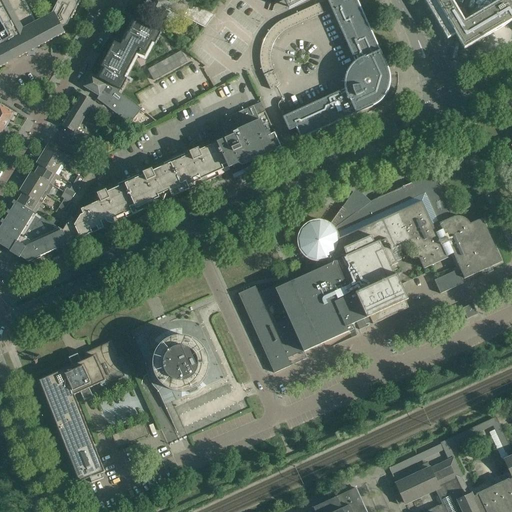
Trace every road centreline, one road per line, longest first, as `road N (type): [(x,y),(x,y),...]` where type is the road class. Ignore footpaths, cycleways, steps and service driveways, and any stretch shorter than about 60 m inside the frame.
road 1 (residential): [(177,460),(274,420),(198,246)]
road 2 (tertiary): [(444,104),(187,220)]
road 3 (residential): [(198,246),(416,148),(416,130)]
road 4 (tertiary): [(192,233),(416,130)]
road 5 (tertiary): [(5,323),(192,233)]
road 6 (tertiary): [(187,220),(0,302)]
road 7 (unclassified): [(43,115),(110,0)]
